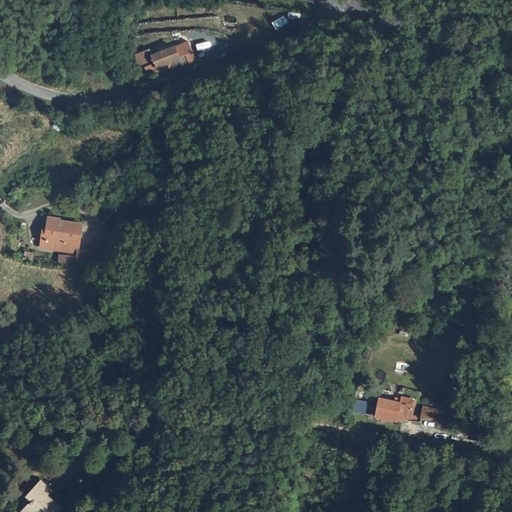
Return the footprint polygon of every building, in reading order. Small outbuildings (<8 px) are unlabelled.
[(276,29),(288,23),(284,14),(271,20),(276,29)] [(161,62),(173,58),(181,55),(177,45),(170,47),(168,41),(160,44),(163,51),(158,53),(161,61),(161,62)] [(199,42),(199,58),(209,58),(209,42),(199,42)] [(190,52),(181,55),(173,58),(175,64),(176,65),(192,59),(190,52)] [(173,58),(161,62),(161,61),(157,63),(159,69),(175,64),(173,58)] [(74,244),(80,225),(49,217),(47,221),(41,219),(35,238),(47,242),(46,244),(67,250),(69,243),(74,244)] [(88,247),(86,254),(81,266),(95,271),(102,251),(88,247)] [(54,251),(52,257),(81,266),(86,254),(73,250),(71,257),(54,251)] [(378,396),(376,414),(396,417),(397,413),(410,415),(413,397),(400,395),(399,400),(378,396)] [(422,405),(421,415),(444,418),(445,408),(422,405)] [(48,481),(35,496),(29,491),(21,502),(32,511),(35,511),(39,508),(43,511),(55,511),(58,509),(54,506),(64,495),(48,481)]
